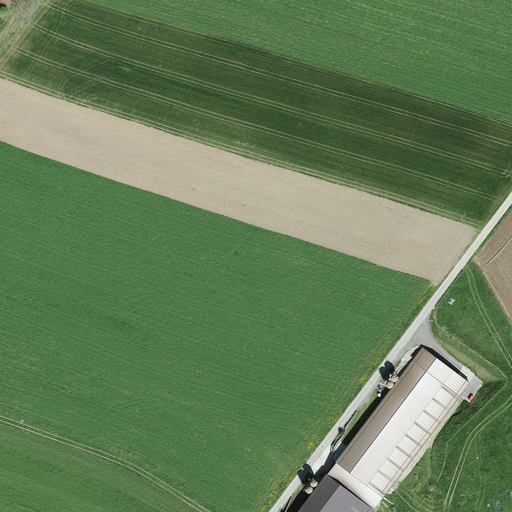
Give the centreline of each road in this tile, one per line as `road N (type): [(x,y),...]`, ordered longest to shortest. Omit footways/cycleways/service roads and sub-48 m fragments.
road 1 (unclassified): [(511,197),(274,511)]
road 2 (track): [(204,511),(143,473),(0,419)]
